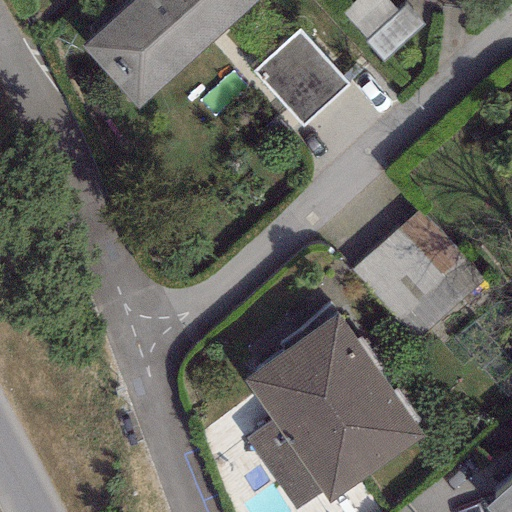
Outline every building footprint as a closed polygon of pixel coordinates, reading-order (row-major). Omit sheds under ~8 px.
[(246,0),(122,0),(67,48),(122,110),(247,1),(246,0)] [(344,95),(291,37),(242,81),(295,139),(344,95)] [(398,303),(460,244),(413,196),(351,255),(398,303)] [(419,419),(336,287),(236,353),(319,482),(419,419)] [(511,439),(484,462),(511,496),(511,439)]
